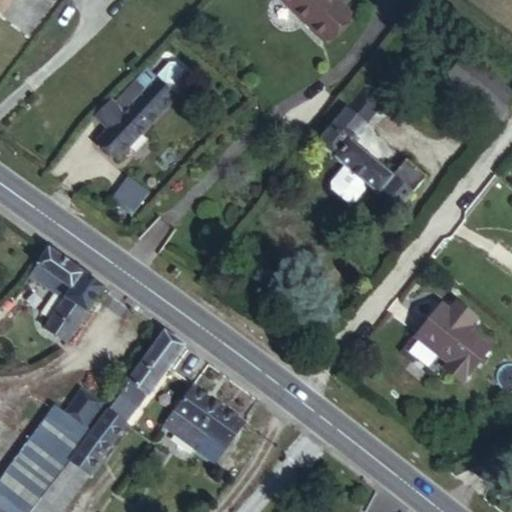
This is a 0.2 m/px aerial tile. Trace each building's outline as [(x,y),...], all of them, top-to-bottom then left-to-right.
[(15,0),(0,0),(0,16),(1,18),(15,0)] [(322,0),(268,0),(314,43),(339,17),(322,0)] [(498,121),(511,103),(511,96),(465,59),(463,60),(444,45),(430,61),(448,75),(445,79),(498,121)] [(126,106),(118,114),(106,104),(93,118),(105,131),(91,145),(102,156),(108,153),(112,157),(116,153),(119,156),(171,101),(167,97),(181,83),(181,76),(170,66),(163,65),(140,92),(135,87),(121,101),(126,106)] [(360,87),(342,110),(361,124),(378,102),(360,87)] [(361,124),(342,110),(311,145),(338,167),(325,184),(326,190),(342,203),(349,203),(362,186),(392,210),(420,176),(400,160),(388,174),(347,141),(361,124)] [(135,216),(152,192),(129,177),(113,201),(135,216)] [(54,249),(33,275),(66,302),(44,332),(66,347),(112,290),(54,249)] [(443,307),(434,301),(408,332),(440,359),(435,364),(455,380),(485,344),(461,323),(468,315),(449,300),(443,307)] [(191,347),(171,333),(125,395),(142,408),(191,347)] [(230,410),(198,386),(168,426),(201,450),(230,410)] [(60,401),(20,454),(55,480),(85,439),(88,442),(98,429),(91,423),(105,403),(88,391),(76,407),(68,399),(60,401)] [(125,395),(114,408),(131,422),(142,408),(125,395)] [(53,482),(74,497),(131,424),(113,409),(98,429),(88,442),(85,439),(55,480),(53,482)] [(251,425),(230,410),(201,450),(221,465),(251,425)] [(55,480),(20,454),(0,479),(0,511),(30,511),(53,482),(55,480)] [(67,506),(74,497),(53,482),(30,511),(71,511),(73,511),(67,506)]
